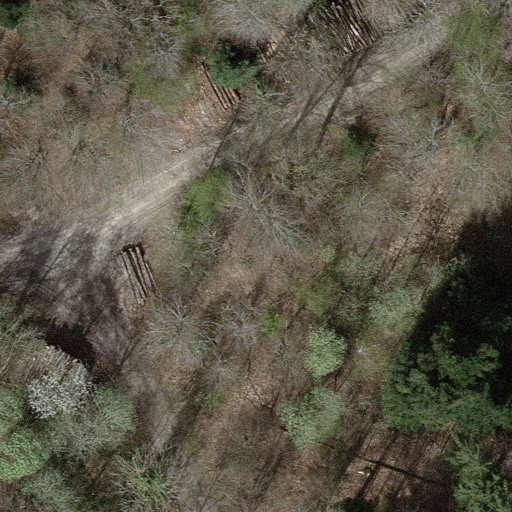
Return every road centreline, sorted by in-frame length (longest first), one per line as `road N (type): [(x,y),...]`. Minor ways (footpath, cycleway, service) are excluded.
road 1 (track): [(0,267),(83,239),(475,0)]
road 2 (track): [(195,511),(83,239)]
